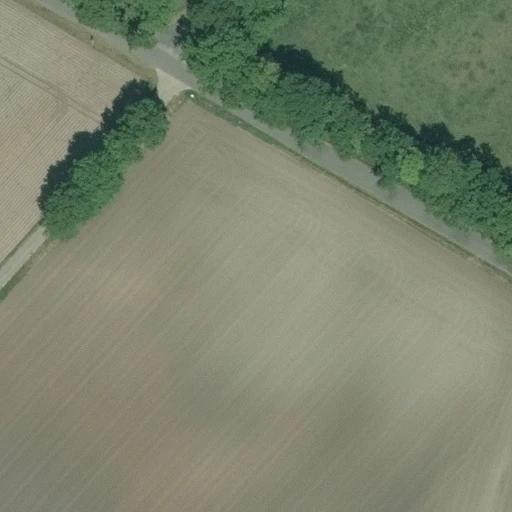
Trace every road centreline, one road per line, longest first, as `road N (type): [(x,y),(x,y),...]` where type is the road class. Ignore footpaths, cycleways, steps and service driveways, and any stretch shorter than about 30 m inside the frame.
road 1 (unclassified): [(153,56),(511,289)]
road 2 (track): [(184,75),(0,284)]
